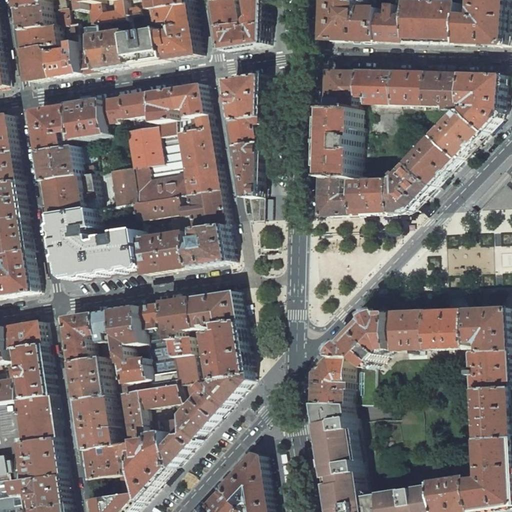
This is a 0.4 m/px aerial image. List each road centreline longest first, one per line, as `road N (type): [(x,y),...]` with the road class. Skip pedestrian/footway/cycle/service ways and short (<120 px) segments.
road 1 (secondary): [(308,57),(298,275)]
road 2 (secondary): [(362,299),(511,143)]
road 3 (residential): [(253,278),(222,69)]
road 4 (residential): [(89,511),(58,305)]
road 5 (residential): [(58,305),(27,101)]
road 6 (residential): [(308,57),(511,61)]
road 7 (residential): [(27,101),(222,69)]
road 8 (residential): [(253,278),(58,305)]
road 9 (secondary): [(181,511),(297,375)]
road 10 (residential): [(362,299),(511,292)]
road 11 (secondary): [(297,375),(308,511)]
